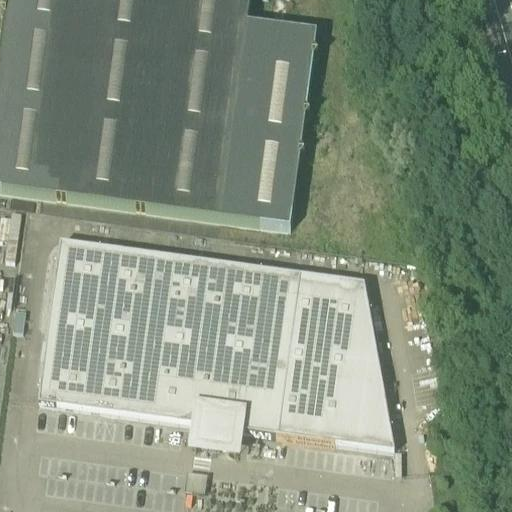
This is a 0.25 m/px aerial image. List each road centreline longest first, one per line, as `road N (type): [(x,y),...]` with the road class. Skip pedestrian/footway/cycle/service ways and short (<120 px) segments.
road 1 (unknown): [(380,494),(401,487),(404,474),(391,297)]
road 2 (unknown): [(315,0),(337,68),(361,202)]
